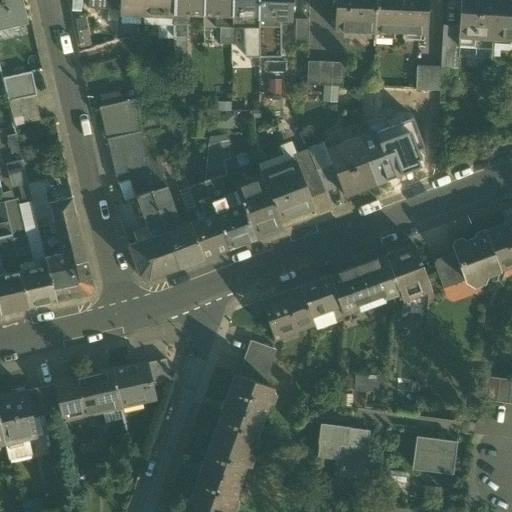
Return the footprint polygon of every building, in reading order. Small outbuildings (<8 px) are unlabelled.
[(0,0),(0,29),(23,24),(26,23),(21,0),(0,0)] [(107,0),(87,0),(88,8),(108,9),(107,0)] [(119,0),(107,0),(108,9),(120,9),(119,0)] [(143,0),(119,0),(120,9),(120,14),(143,15),(143,0)] [(174,0),(143,0),(143,15),(143,23),(161,23),(161,16),(174,16),(174,15),(174,0)] [(202,0),(174,0),(174,15),(202,16),(202,0)] [(230,0),(202,0),(202,16),(220,16),(230,16),(230,0)] [(257,0),(230,0),(230,16),(232,17),(246,17),(257,17),(257,0)] [(290,0),(257,0),(257,17),(257,20),(259,20),(280,21),(290,21),(290,0)] [(375,0),(335,0),(334,31),(375,33),(375,0)] [(427,0),(375,0),(375,33),(426,35),(427,0)] [(495,0),(460,0),(459,26),(457,47),(459,47),(473,48),(475,37),(493,38),(495,0)] [(511,0),(495,0),(493,38),(511,39),(511,0)] [(230,16),(220,16),(220,39),(232,39),(232,26),(232,17),(230,16)] [(257,17),(246,17),(247,46),(259,46),(259,20),(257,20),(257,17)] [(280,21),(259,20),(259,57),(280,57),(280,21)] [(308,21),(295,20),(294,45),(308,45),(308,21)] [(23,24),(0,29),(0,41),(26,36),(23,24)] [(186,37),(186,24),(173,24),(174,37),(186,37)] [(459,26),(443,25),(441,67),(458,68),(459,47),(457,47),(459,26)] [(186,57),(186,37),(174,37),(174,57),(186,57)] [(343,63),(307,61),(307,85),(343,87),(343,63)] [(441,67),(417,67),(416,91),(439,91),(441,67)] [(31,72),(3,79),(8,103),(35,96),(37,96),(31,72)] [(35,96),(8,103),(14,126),(40,120),(35,96)] [(136,99),(99,108),(107,140),(140,133),(142,133),(136,99)] [(412,119),(406,121),(418,150),(424,148),(412,119)] [(423,165),(418,150),(406,121),(359,139),(361,144),(376,184),(423,165)] [(10,130),(0,133),(0,155),(0,156),(18,150),(10,130)] [(140,133),(107,140),(110,153),(142,146),(140,133)] [(361,144),(339,152),(337,147),(326,151),(332,165),(340,187),(343,196),(376,184),(361,144)] [(142,146),(110,153),(117,182),(129,178),(129,179),(148,173),(144,162),(144,161),(142,146)] [(316,171),(308,149),(292,155),(295,163),(297,163),(306,188),(321,183),(316,171)] [(178,220),(154,155),(146,158),(146,161),(144,161),(144,162),(148,173),(154,190),(152,191),(167,232),(176,229),(173,222),(178,220)] [(16,184),(19,198),(27,197),(20,159),(3,162),(7,186),(16,184)] [(295,163),(261,176),(278,221),(314,208),(306,188),(297,163),(295,163)] [(332,165),(316,171),(321,183),(324,193),(340,187),(332,165)] [(148,173),(129,179),(136,197),(152,191),(154,190),(148,173)] [(261,176),(235,185),(242,204),(255,239),(281,230),(278,221),(261,176)] [(218,177),(205,182),(217,214),(226,210),(224,205),(228,203),(218,177)] [(194,185),(190,187),(199,211),(206,217),(217,214),(205,182),(194,185)] [(152,191),(136,197),(149,231),(154,229),(156,236),(167,232),(152,191)] [(72,197),(49,203),(54,221),(76,215),(72,197)] [(25,236),(17,199),(3,203),(10,235),(12,239),(25,236)] [(226,210),(217,214),(230,249),(255,239),(242,204),(226,210)] [(206,217),(190,223),(203,259),(230,249),(217,214),(206,217)] [(76,215),(54,221),(62,253),(45,258),(46,265),(55,301),(88,294),(93,286),(76,215)] [(511,220),(485,231),(499,269),(511,264),(511,220)] [(176,229),(167,232),(179,267),(203,259),(190,223),(176,229)] [(477,234),(475,239),(465,243),(460,240),(455,242),(453,247),(456,256),(465,280),(474,286),(482,283),(485,276),(500,271),(499,269),(485,231),(477,234)] [(156,236),(129,246),(139,274),(139,275),(148,279),(179,267),(167,232),(156,236)] [(10,235),(0,237),(0,251),(3,266),(9,270),(10,273),(19,271),(12,239),(10,235)] [(25,236),(12,239),(19,271),(29,269),(28,264),(31,260),(25,236)] [(414,245),(385,255),(398,289),(426,279),(414,245)] [(385,255),(357,266),(371,305),(400,294),(398,289),(385,255)] [(456,256),(434,265),(443,289),(465,280),(456,256)] [(29,269),(19,271),(28,308),(55,301),(46,265),(29,269)] [(357,266),(329,276),(340,306),(343,315),(371,305),(357,266)] [(10,273),(0,275),(0,311),(0,314),(28,308),(19,271),(10,273)] [(329,276),(301,286),(312,317),(319,315),(340,306),(329,276)] [(426,279),(398,289),(400,294),(402,300),(430,289),(426,279)] [(301,286),(260,301),(274,339),(314,324),(312,317),(301,286)] [(319,315),(312,317),(314,324),(316,328),(322,326),(319,315)] [(276,351),(253,342),(244,365),(267,373),(276,351)] [(166,358),(147,363),(153,386),(172,382),(166,358)] [(147,362),(112,370),(119,401),(139,396),(141,402),(156,398),(153,386),(147,363),(147,362)] [(267,373),(244,365),(240,377),(263,385),(267,373)] [(112,370),(53,384),(59,412),(61,421),(121,407),(119,401),(112,370)] [(240,377),(235,375),(212,438),(250,452),(273,389),(263,385),(240,377)] [(368,375),(357,375),(356,391),(366,391),(368,375)] [(378,376),(368,375),(366,391),(377,392),(378,376)] [(511,380),(487,377),(484,401),(508,404),(511,380)] [(59,412),(53,384),(42,387),(42,388),(48,415),(59,412)] [(42,388),(27,392),(33,419),(48,416),(48,415),(42,388)] [(26,391),(0,397),(0,420),(6,445),(29,440),(37,438),(33,419),(27,392),(26,391)] [(369,431),(321,425),(317,457),(335,459),(335,464),(340,465),(339,476),(363,479),(369,431)] [(456,442),(416,437),(412,467),(452,472),(456,442)] [(212,438),(189,502),(197,505),(217,511),(228,511),(250,452),(212,438)] [(29,440),(6,445),(9,461),(32,456),(29,440)]
